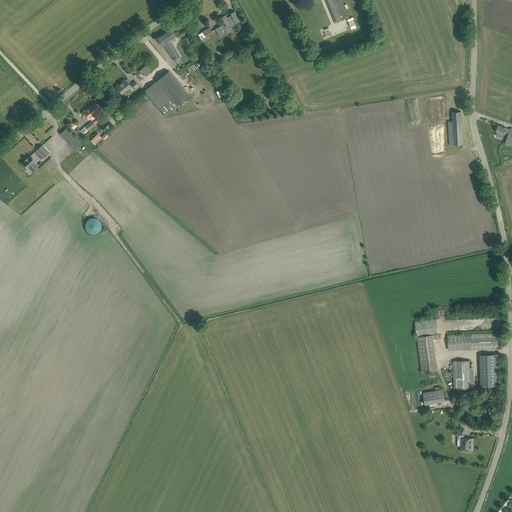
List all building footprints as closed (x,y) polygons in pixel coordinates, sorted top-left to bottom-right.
[(325,0),(335,23),(349,17),(341,0),(325,0)] [(236,23),(240,20),(235,11),(230,14),(232,16),(227,18),(226,15),(231,12),(230,12),(221,17),(225,25),(221,27),(220,26),(215,29),(220,36),(224,33),(223,30),(231,27),(231,26),(236,23)] [(203,31),(203,32),(199,34),(201,39),(205,36),(205,35),(212,31),(210,27),(203,31)] [(172,43),(176,40),(175,37),(176,36),(171,28),(157,37),(162,45),(164,45),(170,40),(172,43)] [(180,56),(172,43),(170,40),(164,45),(174,60),(180,56)] [(146,64),(140,70),(144,75),(151,69),(146,64)] [(177,106),(190,95),(169,70),(145,91),(166,115),(175,107),(172,104),(174,103),(177,106)] [(132,91),(139,85),(135,81),(130,85),(125,79),(116,86),(122,94),(123,93),(122,92),(129,87),(132,91)] [(94,116),(97,119),(99,121),(98,119),(100,118),(97,114),(96,114),(96,113),(100,110),(95,103),(90,108),(95,115),(94,116)] [(89,120),(94,116),(95,115),(90,108),(89,107),(82,112),(89,120)] [(449,122),(450,145),(463,144),(461,112),(452,112),(453,121),(449,122)] [(97,119),(93,122),(92,121),(85,127),(88,131),(95,125),(99,121),(97,119)] [(498,125),(496,132),(507,135),(508,133),(509,134),(510,129),(506,128),(498,125)] [(58,134),(74,150),(81,144),(66,127),(58,134)] [(97,132),(90,139),(97,147),(104,140),(97,132)] [(37,149),(44,157),(49,153),(42,145),(37,149)] [(36,161),(31,155),(28,158),(27,157),(25,160),(22,163),(27,169),(29,167),(33,172),(38,166),(34,162),(36,161)] [(92,234),(94,234),(97,233),(99,232),(100,230),(101,228),(101,226),(101,223),(100,222),(99,220),(98,219),(96,218),(94,218),(92,218),(91,218),(89,219),(87,221),(86,223),(85,225),(85,227),(86,229),(87,231),(89,233),(90,233),(92,234)] [(429,370),(429,373),(437,372),(433,339),(439,339),(439,334),(433,335),(433,334),(417,336),(421,371),(429,370)] [(448,335),(448,350),(499,349),(498,334),(448,335)] [(481,390),(499,389),(498,354),(480,355),(481,390)] [(474,388),(474,382),(473,368),(471,368),(471,361),(453,361),(454,388),(474,388)] [(443,389),(423,393),(425,405),(445,401),(443,389)] [(461,450),(473,450),(473,438),(464,438),(464,435),(464,429),(456,429),(456,435),(458,435),(458,439),(461,439),(461,450)]
